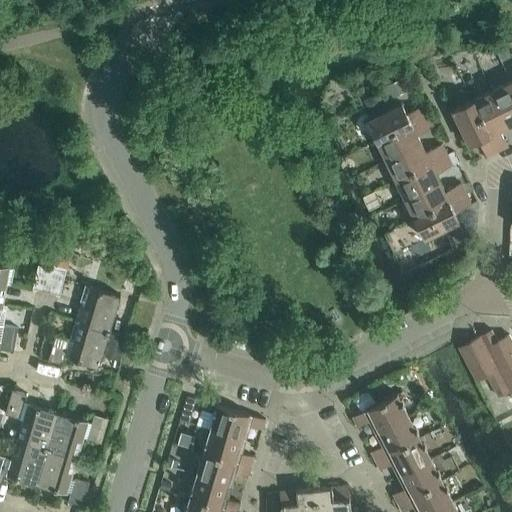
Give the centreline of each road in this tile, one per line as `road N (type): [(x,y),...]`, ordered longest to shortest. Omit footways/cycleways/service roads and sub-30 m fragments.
road 1 (residential): [(165,346),(178,284),(168,245),(108,141),(102,114),(108,78),(165,0)]
road 2 (residential): [(165,346),(300,382),(325,377),(485,292)]
road 3 (residential): [(114,511),(165,346)]
road 4 (residential): [(485,292),(496,167),(511,158)]
